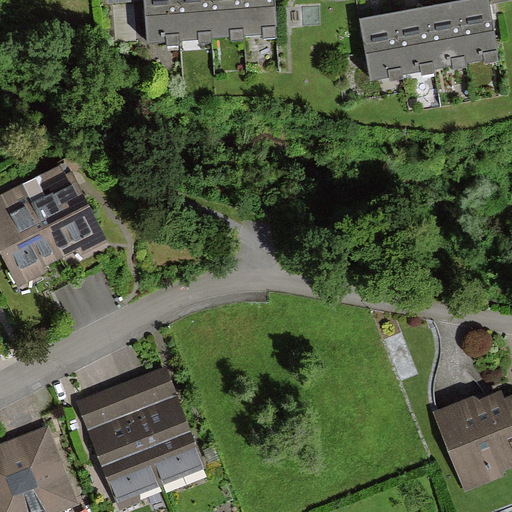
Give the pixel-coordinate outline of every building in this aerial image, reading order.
[(176,0),(143,0),(147,45),(179,43),(176,0)] [(208,0),(176,0),(179,43),(212,41),(208,0)] [(241,0),(208,0),(212,41),(244,38),(241,0)] [(273,0),(241,0),(244,38),(277,36),(273,0)] [(486,3),(455,8),(465,66),(496,61),(486,3)] [(455,8),(424,13),(434,71),(465,66),(455,8)] [(424,13),(393,19),(403,77),(434,71),(424,13)] [(393,19),(362,24),(371,82),(403,77),(393,19)] [(66,171),(26,191),(61,260),(101,240),(66,171)] [(26,191),(0,203),(0,240),(20,280),(61,260),(26,191)] [(124,386),(162,484),(201,469),(163,371),(124,386)] [(162,484),(124,386),(82,402),(120,500),(162,484)] [(468,480),(511,463),(511,424),(507,412),(498,389),(441,411),(468,480)] [(39,511),(74,499),(47,429),(0,447),(0,511),(39,511)]
